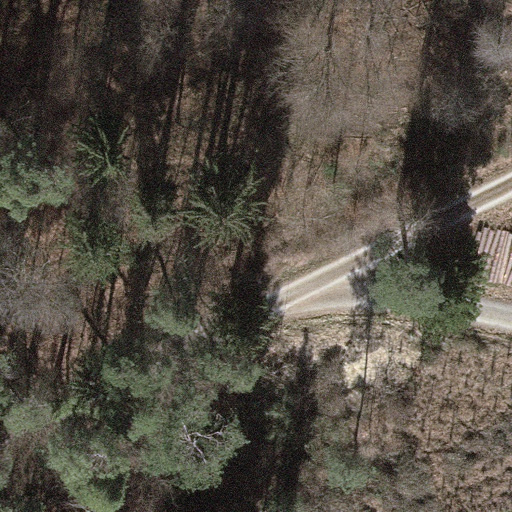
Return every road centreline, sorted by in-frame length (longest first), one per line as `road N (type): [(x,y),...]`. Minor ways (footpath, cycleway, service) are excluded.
road 1 (track): [(511,186),(0,435)]
road 2 (track): [(511,319),(330,277)]
